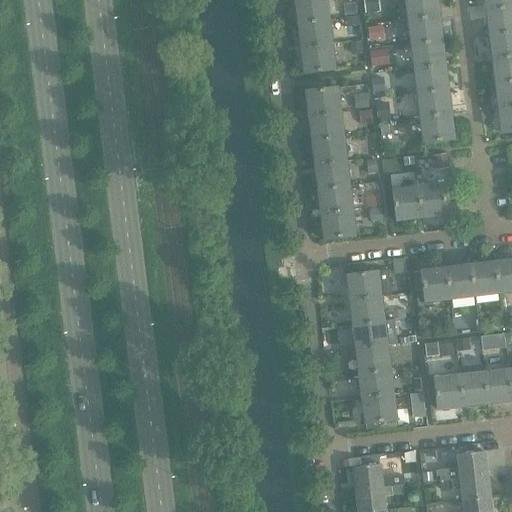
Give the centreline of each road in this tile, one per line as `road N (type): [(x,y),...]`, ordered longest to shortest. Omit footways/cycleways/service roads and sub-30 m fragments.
road 1 (secondary): [(166,511),(102,0)]
road 2 (secondary): [(36,0),(97,511)]
road 3 (residential): [(301,259),(271,0)]
road 4 (residential): [(489,240),(462,0)]
road 5 (residential): [(325,450),(301,259)]
road 6 (residential): [(301,259),(489,240)]
road 7 (residential): [(325,450),(509,428)]
road 8 (residential): [(0,361),(19,511)]
